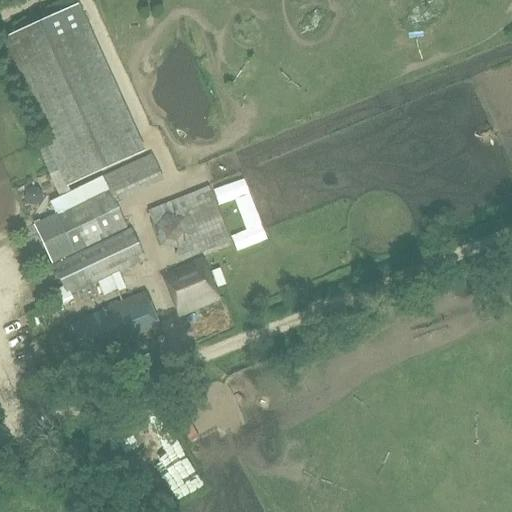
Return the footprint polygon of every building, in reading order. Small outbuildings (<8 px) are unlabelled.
[(143,151),(78,5),(0,39),(0,42),(47,147),(40,150),(51,175),(59,171),(66,185),(143,151)] [(52,263),(126,228),(115,204),(157,184),(147,162),(105,182),(108,190),(34,225),(52,263)] [(194,224),(205,221),(196,192),(153,205),(163,237),(180,231),(184,245),(199,241),(194,224)] [(26,223),(11,230),(24,259),(39,252),(26,223)] [(53,266),(67,296),(142,260),(128,230),(53,266)] [(219,300),(204,260),(163,276),(178,316),(219,300)] [(86,365),(110,355),(111,357),(162,335),(144,293),(102,311),(102,313),(69,326),(86,365)] [(161,468),(151,473),(158,487),(168,482),(161,468)]
